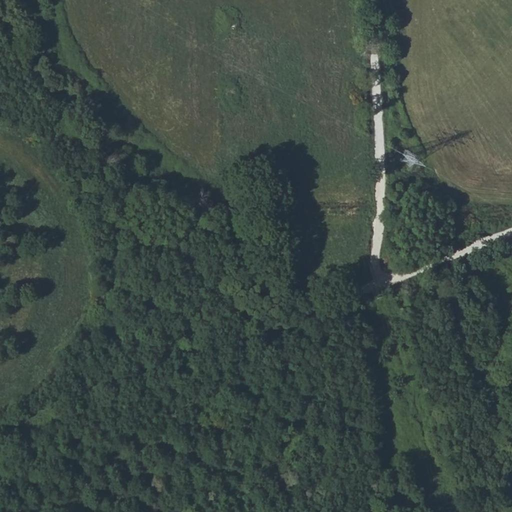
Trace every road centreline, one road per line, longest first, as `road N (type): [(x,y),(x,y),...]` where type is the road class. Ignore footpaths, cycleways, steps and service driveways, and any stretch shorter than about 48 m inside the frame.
road 1 (track): [(511,235),(0,422)]
road 2 (track): [(370,0),(380,195),(375,281)]
